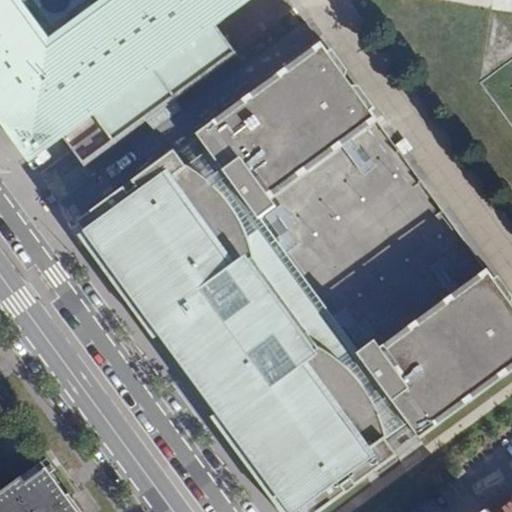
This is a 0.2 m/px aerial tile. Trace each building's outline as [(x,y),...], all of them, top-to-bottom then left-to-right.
[(0,0),(0,107),(1,108),(12,100),(25,118),(9,129),(36,165),(66,142),(88,173),(243,59),(219,29),(258,0),(0,0)] [(152,174),(84,223),(174,346),(217,404),(295,511),(328,511),(375,479),(428,441),(511,381),(511,293),(497,274),(390,353),(385,346),(369,358),(270,223),(286,211),(281,204),(388,125),(331,48),(205,137),(152,174)] [(1,108),(0,107),(0,116),(9,129),(25,118),(12,100),(1,108)] [(46,467),(42,461),(21,477),(25,483),(46,467)] [(82,511),(81,511),(74,511),(64,498),(67,496),(46,467),(25,483),(21,477),(0,492),(0,511),(82,511)] [(81,511),(82,511),(69,494),(67,496),(64,498),(74,511),(81,511)]
